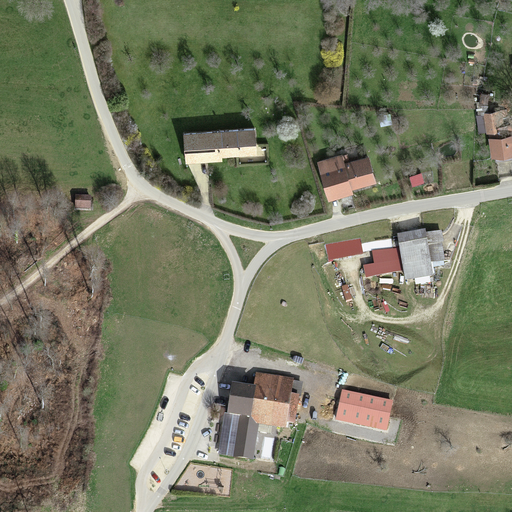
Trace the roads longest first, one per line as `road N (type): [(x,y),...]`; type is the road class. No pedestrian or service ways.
road 1 (unclassified): [(276,241),(214,224),(141,187),(123,166),(67,0)]
road 2 (unclassified): [(144,511),(192,442),(241,286),(276,241)]
road 3 (track): [(302,233),(345,320),(410,323),(438,301),(469,199)]
road 4 (unclassified): [(511,190),(276,241)]
road 5 (track): [(141,187),(0,302)]
